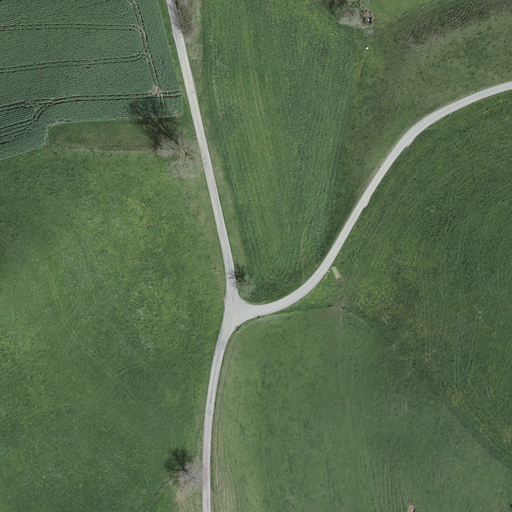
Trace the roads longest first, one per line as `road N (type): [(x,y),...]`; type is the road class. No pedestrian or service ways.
road 1 (unclassified): [(511,85),(413,132),(299,293),(272,307),(230,310)]
road 2 (unclassified): [(230,310),(225,246),(171,0)]
road 3 (unclassified): [(206,511),(210,400),(230,310)]
